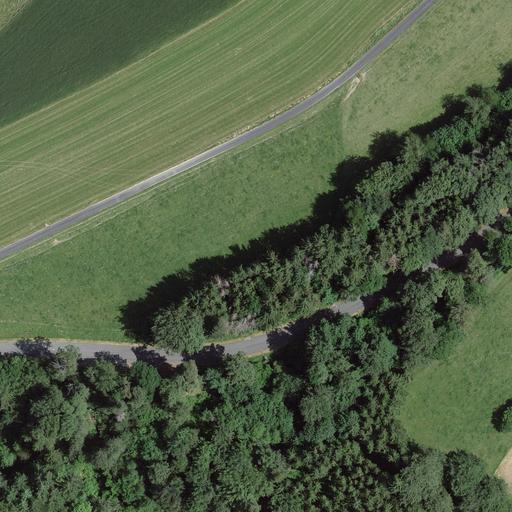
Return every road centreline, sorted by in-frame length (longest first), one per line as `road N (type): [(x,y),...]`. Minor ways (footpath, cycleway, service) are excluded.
road 1 (tertiary): [(0,351),(175,355),(242,347),(406,279),(511,217)]
road 2 (unclassified): [(430,0),(353,71),(273,123),(0,253)]
